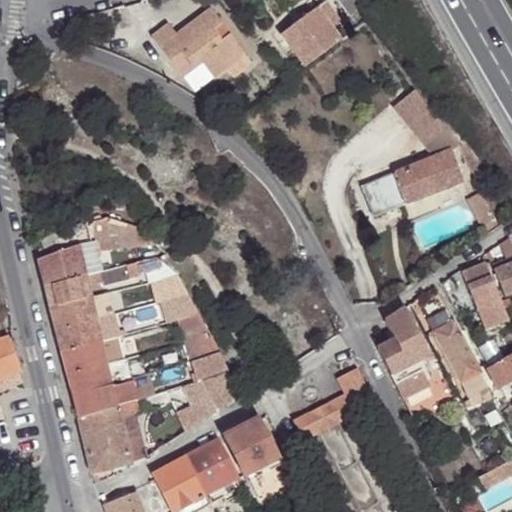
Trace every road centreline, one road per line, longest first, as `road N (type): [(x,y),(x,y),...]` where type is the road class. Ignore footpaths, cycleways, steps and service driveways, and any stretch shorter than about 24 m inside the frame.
road 1 (residential): [(0,6),(57,43),(143,76),(250,154),(358,328)]
road 2 (residential): [(68,503),(139,473),(316,367),(358,328)]
road 3 (residential): [(68,503),(0,190)]
road 4 (residential): [(358,328),(449,511)]
road 5 (residential): [(358,328),(511,231)]
